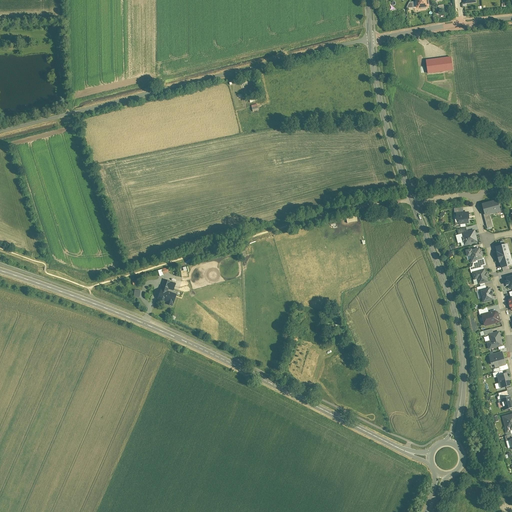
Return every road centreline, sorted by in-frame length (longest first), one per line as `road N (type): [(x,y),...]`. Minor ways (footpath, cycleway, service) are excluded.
road 1 (secondary): [(0,270),(166,333),(385,442)]
road 2 (track): [(412,201),(345,210),(89,288),(45,272)]
road 3 (residential): [(369,39),(0,132)]
road 4 (tertiary): [(463,375),(454,313),(412,201)]
road 5 (tertiary): [(412,201),(382,116),(369,39)]
